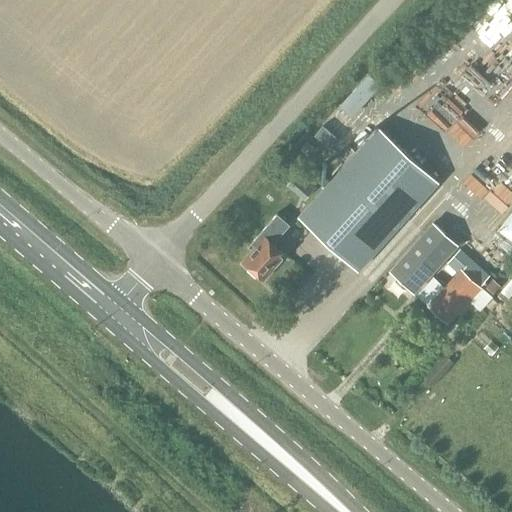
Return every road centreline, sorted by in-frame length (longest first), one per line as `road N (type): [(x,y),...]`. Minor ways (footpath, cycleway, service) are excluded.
road 1 (unclassified): [(448,511),(149,263)]
road 2 (unclassified): [(149,263),(389,0)]
road 3 (primary): [(340,511),(113,320)]
road 4 (unclassified): [(149,263),(0,135)]
road 5 (track): [(0,329),(113,427)]
road 6 (primary): [(113,320),(0,223)]
